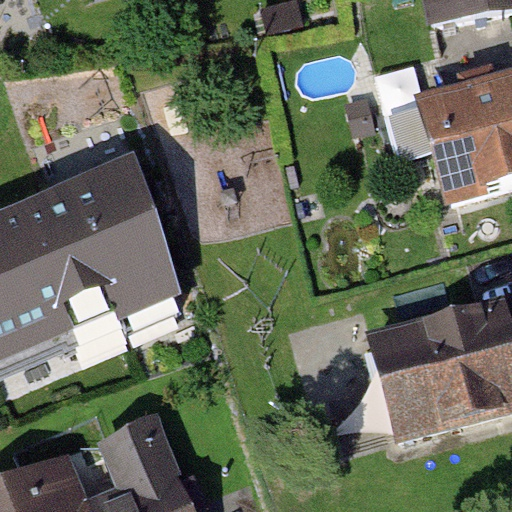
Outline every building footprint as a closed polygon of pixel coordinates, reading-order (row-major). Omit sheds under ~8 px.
[(511,24),(511,0),(421,0),(429,41),(511,24)] [(511,196),(511,87),(414,119),(445,218),(511,196)] [(136,182),(82,205),(88,217),(0,253),(0,276),(7,293),(0,295),(0,372),(59,347),(61,352),(118,328),(120,332),(177,308),(136,182)] [(511,306),(483,315),(485,322),(377,353),(402,445),(511,415),(511,306)] [(76,463),(0,493),(0,511),(203,511),(168,425),(98,453),(115,493),(92,502),(76,463)]
